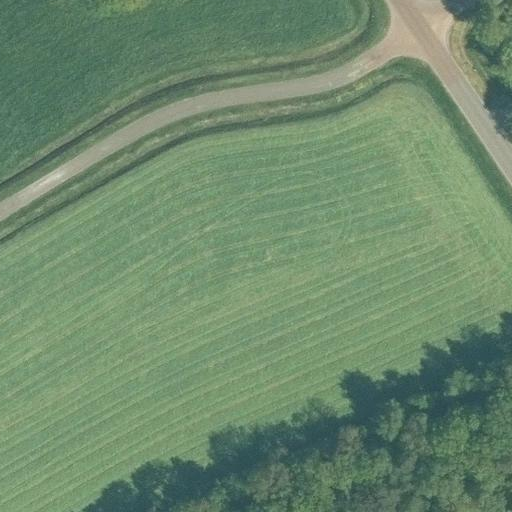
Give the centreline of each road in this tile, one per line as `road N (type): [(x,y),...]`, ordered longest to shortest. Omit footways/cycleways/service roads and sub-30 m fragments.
road 1 (unclassified): [(0,202),(86,148),(167,112),(314,83),(416,33)]
road 2 (track): [(511,378),(277,480),(223,511)]
road 3 (tertiary): [(511,169),(416,33)]
